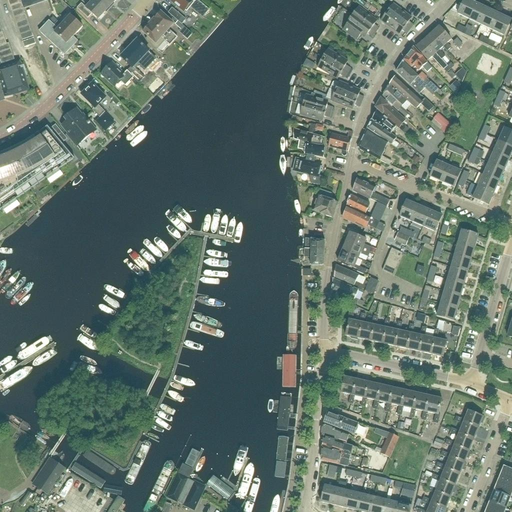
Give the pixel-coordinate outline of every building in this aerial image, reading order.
[(30,8),(26,0),(19,0),(21,3),(23,9),(23,10),(30,8)] [(98,19),(109,7),(101,0),(91,0),(85,7),(81,3),(77,8),(87,18),(91,13),(98,19)] [(170,0),(183,11),(190,3),(196,9),(201,4),(195,0),(193,0),(192,0),(170,0)] [(468,21),(475,5),(463,0),(460,7),(456,5),(450,11),(457,14),(456,16),(468,21)] [(23,9),(21,3),(10,7),(12,13),(23,9)] [(409,23),(412,19),(393,4),(387,13),(410,30),(413,26),(409,23)] [(468,21),(479,27),(487,11),(475,5),(468,21)] [(41,9),(44,18),(49,17),(46,7),(41,9)] [(172,8),(168,13),(182,25),(186,20),(172,8)] [(374,26),(377,22),(358,8),(352,16),(375,33),(379,29),(374,26)] [(23,9),(12,13),(14,18),(25,14),(23,10),(23,9)] [(499,16),(487,11),(479,27),(491,32),(499,16)] [(151,22),(170,39),(173,42),(176,37),(168,30),(173,24),(160,12),(151,22)] [(402,32),(406,35),(410,30),(387,13),(380,21),(399,36),(402,32)] [(25,14),(14,18),(16,24),(27,20),(25,14)] [(53,25),(49,21),(39,31),(47,39),(56,47),(64,55),(78,40),(73,36),(82,26),(70,15),(61,24),(57,21),(56,22),(53,25)] [(372,38),(375,33),(352,16),(346,25),(347,25),(342,31),(356,41),(360,36),(364,39),(367,35),(372,38)] [(499,16),(491,32),(503,38),(510,22),(499,16)] [(27,20),(16,24),(18,30),(29,26),(27,20)] [(170,39),(151,22),(143,32),(148,36),(145,40),(156,50),(164,41),(169,46),(173,42),(170,39)] [(20,35),(25,33),(31,31),(29,26),(18,30),(20,35)] [(462,34),(464,28),(458,26),(456,31),(462,34)] [(431,34),(442,48),(443,47),(447,52),(451,48),(447,44),(450,41),(439,28),(431,34)] [(470,38),(473,32),(464,28),(462,34),(470,38)] [(25,33),(20,35),(22,41),(33,37),(31,31),(25,33)] [(423,41),(440,61),(444,58),(439,51),(442,48),(431,34),(423,41)] [(460,36),(452,43),(458,49),(462,46),(464,48),(471,41),(460,36)] [(481,36),(478,42),(485,45),(488,39),(481,36)] [(33,39),(22,43),(24,48),(35,44),(33,39)] [(133,78),(139,83),(144,78),(135,69),(144,60),(146,62),(151,56),(147,52),(148,51),(136,39),(128,47),(130,48),(121,57),(131,67),(127,71),(130,74),(133,78)] [(495,43),(488,39),(485,45),(493,49),(495,43)] [(449,71),(446,67),(440,61),(423,41),(415,48),(427,62),(431,58),(446,74),(449,71)] [(6,44),(0,46),(0,52),(10,49),(9,44),(6,44)] [(350,75),(352,71),(350,69),(345,66),(348,62),(332,53),(334,50),(329,47),(327,50),(322,59),(350,75)] [(411,69),(412,68),(413,69),(415,67),(418,71),(422,68),(426,73),(432,69),(413,48),(404,61),(411,69)] [(10,49),(0,52),(0,59),(12,55),(10,49)] [(12,55),(0,59),(0,62),(1,65),(14,61),(12,55)] [(317,68),(337,80),(340,76),(344,79),(344,78),(347,80),(350,75),(322,59),(317,68)] [(12,96),(14,95),(28,90),(19,62),(2,67),(0,67),(0,92),(2,92),(4,99),(12,96)] [(423,83),(417,77),(403,63),(396,73),(419,94),(424,89),(432,96),(436,93),(438,96),(441,93),(438,90),(430,83),(428,85),(425,81),(423,83)] [(133,78),(130,74),(127,71),(123,75),(112,64),(102,74),(115,87),(120,81),(125,86),(133,78)] [(389,85),(406,101),(415,109),(419,105),(428,113),(433,108),(424,99),(421,101),(395,76),(389,85)] [(503,83),(504,83),(509,86),(511,78),(507,76),(503,83)] [(358,96),(360,91),(339,82),(338,83),(335,82),(333,83),(330,89),(335,91),(335,92),(361,103),(364,98),(358,96)] [(98,105),(99,104),(105,98),(91,85),(90,86),(89,84),(85,88),(86,89),(81,95),(95,108),(93,110),(100,118),(96,122),(105,131),(114,123),(98,105)] [(406,101),(389,85),(382,96),(398,112),(399,112),(409,122),(413,118),(401,107),(406,102),(415,110),(415,109),(406,101)] [(496,99),(502,102),(505,94),(500,91),(496,99)] [(354,106),(359,108),(361,103),(335,92),(331,102),(352,111),(354,106)] [(305,96),(302,106),(332,114),(334,109),(332,108),(327,107),(328,102),(305,96)] [(404,134),(408,129),(402,124),(405,121),(380,98),(375,108),(404,134)] [(493,106),(499,108),(502,102),(496,99),(493,106)] [(322,122),(324,117),(329,119),(331,119),(332,114),(302,106),(300,116),(322,122)] [(67,135),(76,146),(96,130),(83,115),(82,116),(76,109),(65,118),(67,121),(62,126),(68,134),(67,135)] [(372,121),(390,134),(395,127),(377,111),(372,121)] [(443,132),(446,135),(452,127),(437,114),(432,119),(433,120),(431,123),(436,127),(436,128),(443,132)] [(372,121),(367,130),(379,137),(387,143),(390,146),(391,145),(396,149),(399,145),(394,141),(396,139),(390,134),(372,121)] [(484,126),(481,132),(487,135),(490,128),(484,126)] [(0,211),(74,160),(56,137),(48,127),(39,133),(34,137),(25,143),(15,148),(10,150),(0,154),(0,211)] [(511,132),(504,129),(499,141),(511,146),(511,132)] [(293,140),(299,141),(309,143),(321,146),(323,138),(293,130),(293,140)] [(362,139),(382,152),(387,143),(379,137),(367,130),(362,139)] [(478,140),(483,143),(487,135),(481,132),(478,140)] [(348,153),(351,140),(330,134),(328,143),(329,143),(328,147),(348,153)] [(389,166),(391,162),(381,156),(383,152),(382,152),(362,139),(358,148),(379,159),(379,161),(389,166)] [(422,155),(429,151),(422,139),(415,142),(422,155)] [(434,147),(439,151),(446,143),(441,139),(434,147)] [(511,146),(499,141),(493,152),(509,159),(511,153),(511,146)] [(308,155),(319,157),(322,158),(324,148),(298,144),(297,150),(305,151),(304,154),(308,155)] [(447,151),(454,154),(457,148),(449,145),(447,151)] [(457,148),(454,154),(462,157),(464,152),(457,148)] [(471,156),(476,158),(480,151),(474,149),(471,156)] [(493,152),(488,164),(504,171),(509,159),(493,152)] [(467,163),(468,163),(473,166),(474,164),(477,166),(480,160),(476,158),(471,156),(467,163)] [(416,157),(410,164),(415,168),(421,161),(416,157)] [(295,171),(307,174),(310,183),(318,185),(320,177),(318,176),(320,167),(296,160),(295,171)] [(441,184),(448,167),(436,162),(429,178),(441,184)] [(488,164),(483,175),(499,183),(504,171),(488,164)] [(448,167),(441,184),(453,189),(460,173),(448,167)] [(469,174),(464,172),(460,179),(466,181),(469,174)] [(483,175),(478,187),(481,188),(494,194),(496,188),(499,183),(483,175)] [(352,192),(375,203),(386,208),(389,201),(381,197),(380,198),(371,194),(374,187),(357,179),(352,192)] [(457,186),(463,189),(466,181),(460,179),(457,186)] [(477,188),(472,199),(474,199),(480,202),(486,205),(488,206),(494,194),(481,188),(478,187),(477,188)] [(332,218),(337,203),(329,200),(331,194),(324,192),(323,193),(319,192),(313,211),(320,214),(320,215),(332,218)] [(346,206),(348,207),(365,215),(370,205),(360,200),(361,198),(351,193),(346,206)] [(411,223),(418,207),(406,202),(399,218),(411,223)] [(365,215),(348,207),(342,219),(365,230),(367,225),(375,229),(378,223),(370,219),(370,218),(365,215)] [(423,228),(430,212),(418,207),(411,223),(423,228)] [(441,217),(430,212),(423,228),(434,233),(441,217)] [(378,223),(375,229),(382,233),(385,226),(378,223)] [(449,228),(448,227),(449,224),(445,223),(444,226),(443,226),(440,234),(446,236),(449,228)] [(398,233),(398,234),(405,236),(408,231),(401,228),(398,233)] [(415,234),(408,231),(405,236),(409,238),(413,240),(415,234)] [(457,244),(474,249),(477,237),(461,232),(457,244)] [(345,242),(369,253),(371,248),(364,245),(366,240),(350,233),(345,242)] [(409,238),(405,236),(398,234),(395,242),(406,246),(409,238)] [(429,247),(429,246),(431,241),(424,238),(421,243),(429,247)] [(311,250),(324,250),(325,242),(312,240),(306,239),(305,250),(307,249),(311,250)] [(345,242),(341,252),(358,259),(360,254),(367,257),(369,253),(345,242)] [(435,251),(441,253),(444,244),(438,243),(435,251)] [(470,261),(474,249),(457,244),(454,256),(470,261)] [(305,254),(311,254),(310,266),(323,266),(324,250),(311,250),(307,249),(305,250),(305,254)] [(389,255),(401,260),(403,255),(391,250),(389,255)] [(353,269),(357,270),(356,272),(364,276),(364,275),(367,276),(369,272),(355,265),(358,259),(341,252),(337,262),(353,269)] [(386,260),(399,265),(401,260),(389,255),(386,260)] [(450,268),(467,273),(470,261),(454,256),(450,268)] [(384,265),(396,271),(399,265),(386,260),(384,265)] [(394,277),(396,271),(384,265),(381,271),(394,277)] [(365,291),(368,283),(364,281),(362,285),(356,282),(358,276),(335,266),(333,279),(353,288),(364,293),(365,291)] [(424,269),(418,267),(416,275),(422,277),(424,269)] [(428,276),(434,278),(437,269),(431,267),(428,276)] [(467,273),(450,268),(446,281),(463,285),(467,273)] [(431,290),(434,278),(428,276),(425,288),(431,290)] [(368,283),(365,291),(373,295),(378,282),(370,279),(368,283)] [(332,294),(362,306),(363,303),(358,300),(355,299),(358,291),(333,281),(332,294)] [(446,281),(443,293),(460,298),(463,285),(446,281)] [(427,302),(431,290),(425,288),(421,300),(427,302)] [(296,295),(293,292),(289,295),(288,298),(286,350),(294,350),(297,298),(296,295)] [(439,305),(456,310),(460,298),(443,293),(439,305)] [(453,322),(456,310),(439,305),(436,317),(453,322)] [(357,340),(357,339),(361,323),(359,323),(351,321),(353,312),(349,311),(347,320),(349,321),(345,336),(351,337),(350,339),(357,340)] [(361,323),(357,339),(369,342),(373,326),(371,326),(363,324),(365,315),(361,314),(359,323),(361,323)] [(385,329),(383,328),(375,327),(378,318),(373,317),(371,326),(373,326),(369,342),(381,344),(385,329)] [(397,332),(395,331),(387,330),(389,320),(385,319),(383,328),(385,329),(381,344),(394,347),(397,332)] [(409,335),(407,334),(399,333),(402,323),(397,322),(395,331),(397,332),(394,347),(406,350),(409,335)] [(421,338),(419,337),(412,335),(414,326),(409,325),(407,334),(409,335),(406,350),(418,353),(421,338)] [(421,338),(418,353),(430,356),(434,340),(431,340),(424,338),(426,329),(422,328),(419,337),(421,338)] [(431,340),(434,340),(430,356),(442,359),(446,343),(436,341),(438,332),(433,331),(431,340)] [(295,389),(296,357),(283,357),(283,389),(295,389)] [(355,397),(352,396),(356,380),(351,379),(352,377),(345,376),(345,378),(344,377),(340,394),(350,396),(348,404),(353,405),(355,397)] [(352,396),(355,397),(362,398),(360,407),(365,408),(367,400),(364,399),(368,383),(356,380),(352,396)] [(364,399),(367,400),(374,401),(373,410),(377,411),(379,402),(377,402),(381,386),(376,384),(376,383),(370,381),(369,383),(368,383),(364,399)] [(391,405),(387,404),(391,388),(381,386),(377,402),(379,402),(386,404),(384,412),(389,414),(391,405)] [(400,407),(404,391),(400,390),(400,388),(394,387),(394,388),(391,388),(387,404),(391,405),(399,407),(397,415),(402,416),(403,408),(400,407)] [(415,411),(413,410),(417,394),(404,391),(400,407),(403,408),(411,409),(409,418),(414,419),(415,411)] [(426,413),(429,396),(424,395),(425,394),(418,392),(418,394),(417,394),(413,410),(415,411),(424,413),(422,421),(426,422),(428,413),(426,413)] [(292,396),(283,395),(277,429),(287,430),(292,396)] [(429,396),(426,413),(428,413),(436,415),(434,424),(438,425),(440,415),(439,415),(442,399),(437,398),(437,396),(431,395),(430,397),(429,396)] [(482,425),(485,419),(483,418),(483,417),(468,411),(464,420),(456,417),(454,422),(462,425),(463,422),(479,429),(480,424),(482,425)] [(358,424),(327,413),(323,423),(354,435),(358,424)] [(474,440),(479,429),(463,422),(462,425),(459,432),(451,429),(450,433),(458,436),(458,434),(474,440)] [(322,438),(346,445),(348,435),(323,425),(322,438)] [(380,454),(389,458),(398,438),(389,434),(380,454)] [(469,452),(474,440),(458,434),(458,436),(455,444),(446,440),(445,444),(453,448),(454,446),(469,452)] [(321,446),(350,456),(352,446),(346,445),(322,438),(321,446)] [(287,440),(280,439),(275,474),(283,475),(287,440)] [(350,456),(321,446),(320,448),(320,461),(347,468),(350,456)] [(468,459),(471,453),(469,452),(454,446),(453,448),(450,455),(442,452),(440,456),(448,459),(449,458),(464,464),(467,459),(468,459)] [(463,471),(466,465),(464,464),(449,458),(448,459),(445,467),(437,463),(436,468),(443,471),(444,469),(460,476),(462,470),(463,471)] [(50,466),(36,487),(48,495),(56,483),(62,474),(56,470),(50,466)] [(341,475),(342,469),(329,466),(328,472),(341,475)] [(499,479),(511,484),(511,470),(504,467),(499,479)] [(455,487),(460,476),(444,469),(443,471),(441,478),(432,475),(425,471),(424,474),(431,477),(431,479),(439,482),(439,481),(442,482),(455,487)] [(345,476),(353,478),(355,472),(347,470),(345,476)] [(167,498),(177,503),(178,502),(183,505),(193,511),(204,488),(178,475),(167,498)] [(494,491),(510,497),(511,493),(511,484),(499,479),(494,491)] [(62,481),(58,486),(67,492),(70,486),(62,481)] [(457,488),(455,487),(442,482),(439,481),(439,482),(436,490),(428,486),(425,485),(421,483),(419,487),(423,488),(426,489),(426,490),(434,494),(435,492),(450,499),(453,493),(454,494),(457,488)] [(395,482),(394,488),(402,490),(404,484),(395,482)] [(410,492),(411,486),(404,484),(402,490),(410,492)] [(320,503),(333,506),(337,489),(325,486),(320,503)] [(350,492),(337,489),(333,506),(346,509),(350,492)] [(510,497),(494,491),(490,503),(506,509),(510,497)] [(350,492),(346,509),(357,511),(362,495),(350,492)] [(446,510),(450,499),(435,492),(434,494),(431,501),(423,498),(421,502),(429,505),(430,504),(446,510)] [(370,511),(374,498),(362,495),(357,511),(370,511)] [(383,511),(387,501),(374,498),(370,511),(383,511)] [(397,511),(399,504),(387,501),(383,511),(397,511)] [(486,511),(504,511),(506,509),(490,503),(486,511)]
